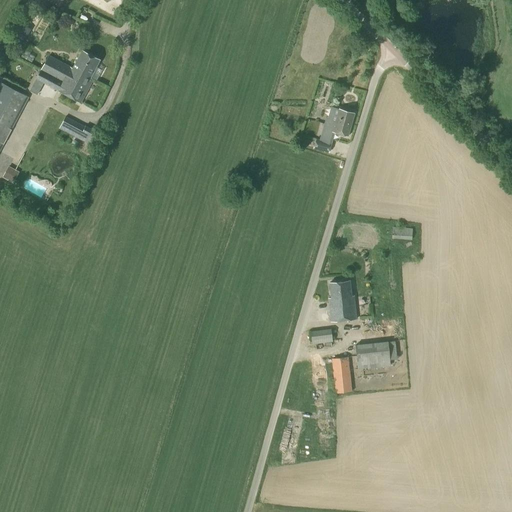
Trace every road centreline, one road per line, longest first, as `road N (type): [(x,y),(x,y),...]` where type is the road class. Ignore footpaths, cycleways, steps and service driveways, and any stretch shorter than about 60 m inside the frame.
road 1 (unclassified): [(248,511),(373,84),(391,48)]
road 2 (unknown): [(138,0),(101,109),(39,102),(4,171)]
road 3 (unclassified): [(511,170),(391,48)]
